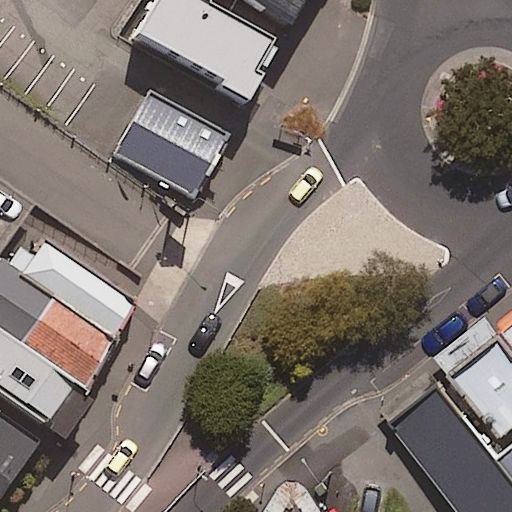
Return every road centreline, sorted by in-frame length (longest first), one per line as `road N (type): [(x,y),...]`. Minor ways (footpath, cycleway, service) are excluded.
road 1 (tertiary): [(93,511),(190,376),(294,201),(391,131)]
road 2 (tertiary): [(510,205),(473,261),(233,475),(202,511)]
road 3 (unknown): [(188,251),(293,71),(297,44),(271,0)]
road 4 (tertiary): [(510,205),(449,200),(422,184),(391,131)]
